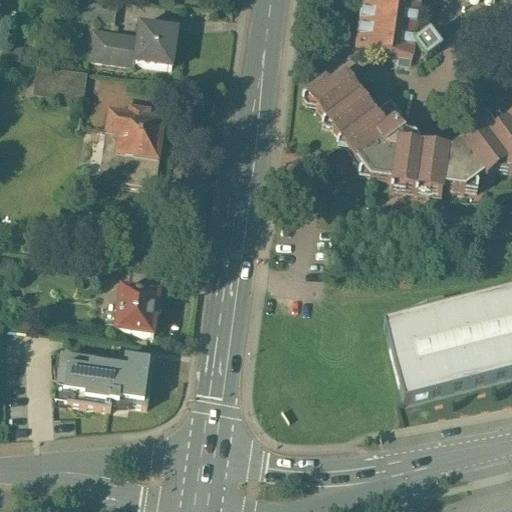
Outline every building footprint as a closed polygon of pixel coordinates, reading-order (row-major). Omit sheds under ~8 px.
[(117,1),(112,0),(84,0),(81,22),(113,27),(117,1)] [(511,0),(361,0),(361,6),(364,7),(361,25),(358,24),(356,44),(359,45),(357,53),(354,53),(354,55),(411,63),(413,51),(416,52),(425,63),(440,52),(428,36),(417,45),(414,45),(420,0),(511,0)] [(176,34),(138,29),(136,41),(133,67),(170,72),(176,34)] [(136,41),(108,37),(108,41),(91,39),(88,64),(133,71),(133,67),(136,41)] [(86,77),(36,70),(32,98),(82,105),(86,77)] [(419,148),(400,123),(401,118),(389,103),(372,116),(344,79),(329,89),(325,83),(301,101),(300,106),(302,106),(303,102),(308,98),(315,107),(315,113),(323,124),(320,126),(319,131),(329,133),(338,144),(335,146),(335,151),(337,151),(337,147),(343,143),(347,149),(346,155),(360,173),(357,175),(357,180),(359,180),(359,176),(365,172),(369,178),(368,184),(390,187),(389,197),(440,204),(441,194),(463,197),(464,191),(471,186),(474,191),(473,197),(476,197),(476,191),(475,188),(483,182),(485,185),(495,177),(496,171),(502,166),(506,172),(505,177),(511,178),(511,176),(511,122),(501,130),(489,115),(473,126),(485,142),(475,150),(470,149),(451,163),(443,162),(442,166),(431,164),(428,160),(412,158),(412,153),(419,148)] [(128,115),(128,121),(108,118),(102,158),(115,160),(157,166),(158,158),(160,143),(164,143),(167,126),(147,123),(148,118),(128,115)] [(157,166),(115,160),(111,187),(154,193),(159,158),(158,158),(157,166)] [(158,298),(120,293),(114,335),(152,340),(155,316),(157,316),(160,313),(161,303),(159,299),(157,299),(158,298)] [(511,294),(382,328),(403,408),(511,379),(511,294)] [(153,363),(124,359),(123,372),(116,371),(117,368),(67,361),(65,372),(58,371),(54,401),(67,403),(66,410),(110,416),(111,408),(146,413),(153,363)]
